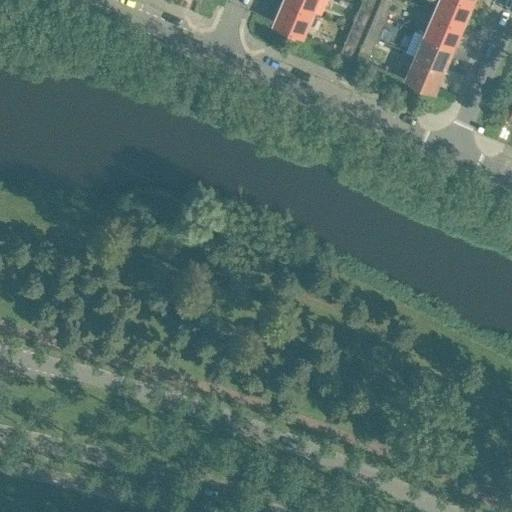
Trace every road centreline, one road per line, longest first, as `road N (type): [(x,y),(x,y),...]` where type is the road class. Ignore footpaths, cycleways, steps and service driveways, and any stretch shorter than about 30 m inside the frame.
road 1 (tertiary): [(455,511),(327,455),(0,359)]
road 2 (tertiary): [(0,433),(100,454),(277,511)]
road 3 (residential): [(453,151),(223,54)]
road 4 (residential): [(453,151),(511,12)]
road 5 (residential): [(223,54),(91,0)]
